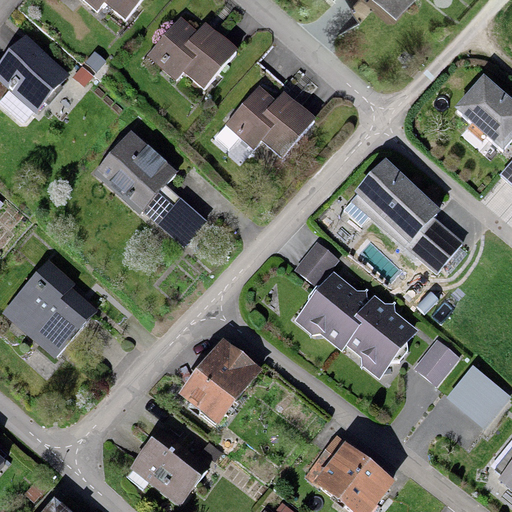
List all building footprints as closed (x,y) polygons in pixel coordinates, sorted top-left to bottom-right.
[(84,0),(102,15),(111,5),(131,23),(151,0),(84,0)] [(378,0),(395,15),(408,0),(378,0)] [(202,36),(188,23),(153,60),(180,86),(188,77),(208,95),(244,57),(211,26),(202,36)] [(77,91),(35,55),(2,94),(46,131),(54,121),(58,124),(71,108),(65,104),(77,91)] [(511,98),(486,75),(455,109),(503,153),(511,143),(511,98)] [(271,100),(255,87),(220,127),(247,150),(256,141),(276,158),(310,120),(278,92),(271,100)] [(173,174),(127,134),(89,176),(135,216),(138,213),(177,247),(199,222),(160,188),(173,174)] [(438,213),(384,161),(349,200),(430,276),(458,245),(431,222),(438,213)] [(333,260),(312,245),(292,271),(313,286),(333,260)] [(71,288),(44,265),(1,314),(51,359),(92,313),(68,291),(71,288)] [(339,354),(343,348),(361,327),(355,321),(371,298),(362,290),(351,294),(330,276),(289,323),(306,338),(317,337),(339,354)] [(380,305),(371,298),(355,321),(361,327),(343,348),(357,358),(357,371),(374,385),(415,334),(391,315),(390,304),(380,305)] [(259,374),(221,344),(179,397),(217,427),(259,374)] [(451,359),(432,345),(411,371),(430,386),(451,359)] [(506,400),(469,369),(443,401),(480,431),(506,400)] [(206,473),(157,434),(126,473),(176,511),(206,473)] [(372,511),(393,485),(342,449),(315,487),(349,511),(372,511)] [(511,463),(498,482),(511,493),(511,463)] [(13,511),(83,511),(43,477),(13,511)]
